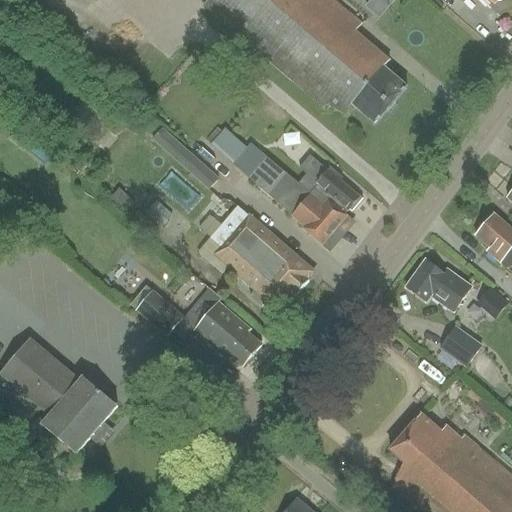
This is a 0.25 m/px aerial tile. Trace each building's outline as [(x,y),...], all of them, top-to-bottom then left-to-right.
[(374,126),(407,88),(383,68),(389,61),(355,32),(361,24),(332,0),(209,0),(203,7),(325,110),(328,106),(344,113),(351,106),(374,126)] [(209,191),(219,180),(162,130),(153,141),(209,191)] [(225,130),(211,147),(304,227),(301,230),(319,246),(346,214),(344,212),(346,210),(313,183),(308,189),(298,181),(296,183),(251,145),(247,149),(225,130)] [(306,172),(298,181),(308,189),(313,183),(346,210),(348,207),(351,209),(361,197),(352,189),(351,189),(339,179),(341,177),(329,167),(327,170),(311,156),(301,168),(306,172)] [(160,227),(172,217),(158,201),(146,211),(160,227)] [(283,308),(313,274),(237,208),(210,240),(223,251),(217,258),(258,294),(256,296),(266,305),(272,298),(283,308)] [(511,230),(493,215),(475,237),(490,249),(487,253),(507,270),(510,269),(511,267),(511,230)] [(453,311),(470,287),(448,272),(446,275),(426,261),(407,288),(426,302),(431,295),(453,311)] [(230,306),(210,290),(178,327),(200,345),(203,341),(228,363),(231,359),(243,369),(261,348),(246,335),(250,330),(226,310),(230,306)] [(138,310),(169,336),(184,317),(154,292),(138,310)] [(482,348),(456,329),(440,350),(466,369),(482,348)] [(30,341),(0,379),(48,418),(40,427),(77,458),(93,438),(97,441),(108,428),(105,425),(119,408),(82,379),(79,382),(30,341)] [(484,399),(475,408),(486,420),(496,411),(484,399)] [(419,511),(511,511),(511,476),(464,436),(461,439),(447,427),(442,432),(421,414),(390,450),(405,463),(392,488),(419,511)] [(310,511),(298,500),(287,511),(310,511)]
